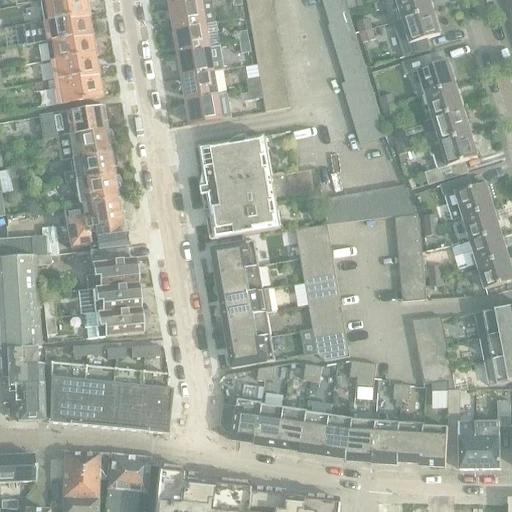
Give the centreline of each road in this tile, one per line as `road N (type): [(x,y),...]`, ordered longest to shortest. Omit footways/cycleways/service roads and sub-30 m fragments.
road 1 (residential): [(214,453),(126,0)]
road 2 (residential): [(0,439),(214,453)]
road 3 (residential): [(360,476),(511,483)]
road 4 (residential): [(214,453),(360,476)]
